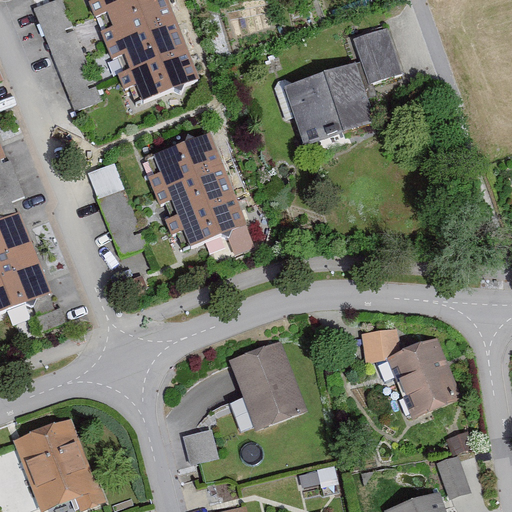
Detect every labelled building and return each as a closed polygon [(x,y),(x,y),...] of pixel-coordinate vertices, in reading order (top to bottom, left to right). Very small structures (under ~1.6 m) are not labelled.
[(204,86),(169,0),(103,0),(105,3),(88,9),(94,24),(111,17),(117,33),(102,39),(113,67),(130,61),(136,75),(118,82),(125,99),(143,91),(150,108),(204,86)] [(101,104),(59,3),(31,15),(73,116),(101,104)] [(403,79),(389,34),(357,43),(372,89),(403,79)] [(380,130),(360,70),(288,94),(308,154),(380,130)] [(246,230),(211,140),(156,161),(163,178),(150,183),(160,210),(172,205),(179,222),(166,227),(172,241),(184,236),(190,252),(246,230)] [(144,252),(112,169),(89,178),(120,261),(144,252)] [(0,316),(49,297),(18,219),(0,226),(0,316)] [(248,231),(228,242),(238,258),(257,247),(248,231)] [(367,370),(391,366),(417,426),(463,407),(436,344),(401,358),(396,333),(361,340),(367,370)] [(307,414),(281,348),(231,368),(257,433),(307,414)] [(91,482),(71,426),(17,446),(41,511),(62,511),(80,506),(82,511),(93,511),(108,507),(98,480),(91,482)] [(188,439),(196,467),(221,460),(213,432),(188,439)] [(472,449),(465,435),(447,444),(454,458),(472,449)] [(455,463),(439,468),(451,502),(467,496),(455,463)] [(444,511),(440,499),(402,511),(444,511)]
